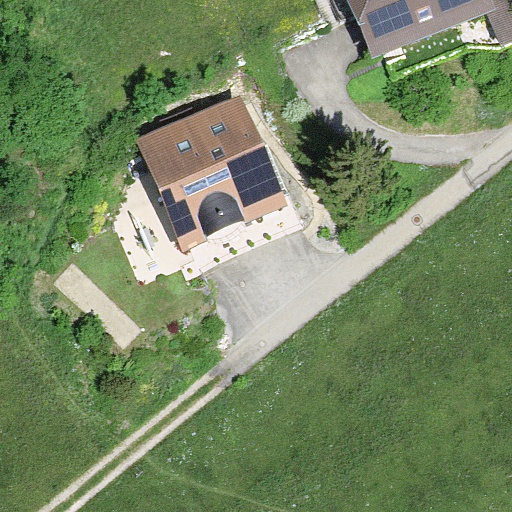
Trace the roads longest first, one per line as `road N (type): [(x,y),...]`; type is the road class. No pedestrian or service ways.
road 1 (residential): [(233,367),(511,145)]
road 2 (track): [(57,511),(233,367)]
